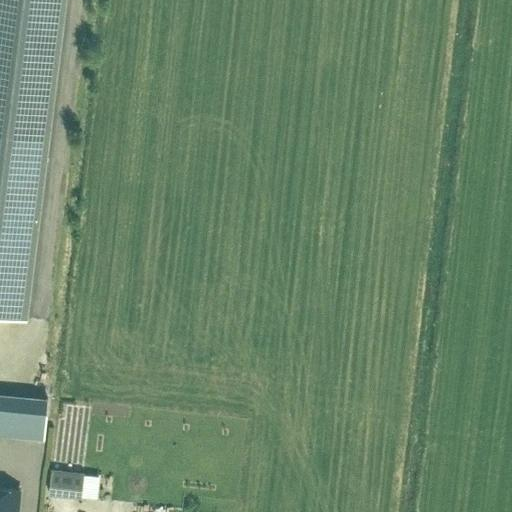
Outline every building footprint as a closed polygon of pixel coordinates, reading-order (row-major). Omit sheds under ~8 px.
[(63,0),(0,0),(0,315),(25,319),(63,0)] [(46,397),(0,392),(0,433),(43,437),(46,397)] [(131,432),(133,413),(119,411),(116,430),(131,432)] [(81,497),(83,471),(50,467),(48,494),(81,497)] [(0,511),(16,511),(18,488),(0,486),(0,511)]
